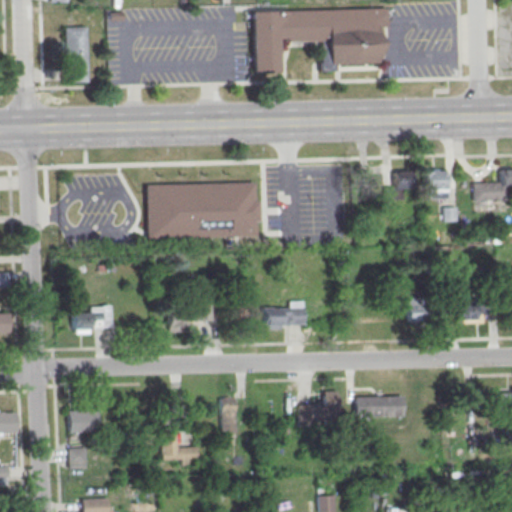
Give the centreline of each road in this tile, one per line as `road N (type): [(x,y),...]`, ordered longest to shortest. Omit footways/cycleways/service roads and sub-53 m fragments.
road 1 (residential): [(511,356),(0,374)]
road 2 (secondary): [(0,129),(511,116)]
road 3 (residential): [(22,129),(33,370)]
road 4 (residential): [(33,370),(39,511)]
road 5 (residential): [(22,129),(19,0)]
